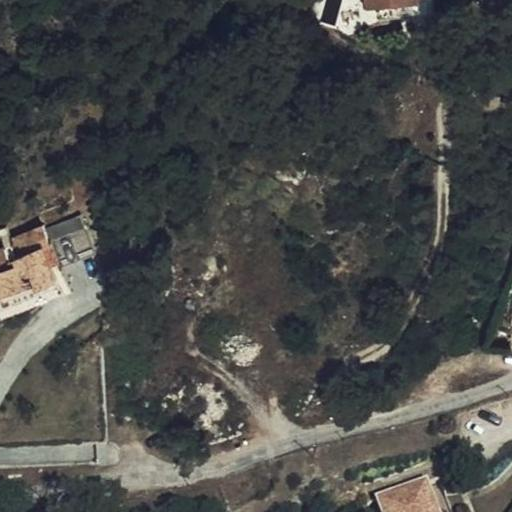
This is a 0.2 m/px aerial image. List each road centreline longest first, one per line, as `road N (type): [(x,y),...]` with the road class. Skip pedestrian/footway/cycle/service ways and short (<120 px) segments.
road 1 (track): [(353,424),(338,388),(349,366),(399,335),(433,273),(447,166),(443,76)]
road 2 (track): [(151,477),(0,502)]
